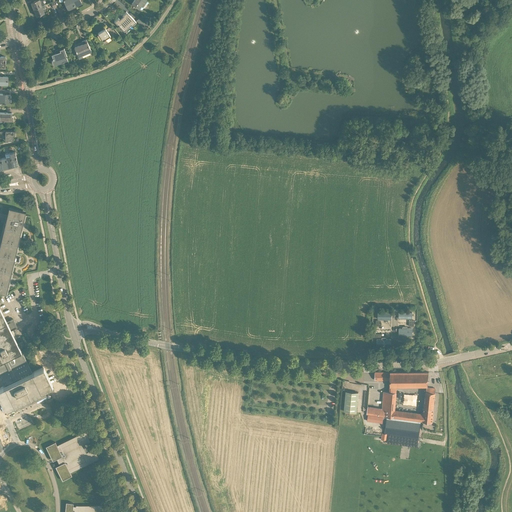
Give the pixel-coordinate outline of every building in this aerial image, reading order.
[(36,0),(31,2),(34,9),(41,6),(40,3),(42,2),(41,0),(36,0)] [(75,6),(71,0),(64,0),(64,1),(66,6),(65,6),(66,9),(67,8),(68,10),(75,6)] [(133,0),(131,3),(139,9),(141,5),(142,6),(146,0),(133,0)] [(42,8),(41,6),(34,9),(37,17),(44,13),(43,11),(45,10),(44,7),(42,8)] [(132,25),(136,22),(126,12),(119,18),(118,17),(114,21),(119,27),(120,26),(125,32),(132,25)] [(137,21),(142,27),(146,23),(140,18),(137,21)] [(106,38),(110,36),(105,28),(98,33),(102,41),(104,39),(104,40),(106,39),(106,38)] [(91,51),(86,39),(82,41),(83,44),(74,47),(79,58),(82,57),(82,55),(91,51)] [(57,50),(58,53),(52,55),(53,58),(53,60),(52,60),(54,65),(64,62),(63,61),(67,60),(66,57),(67,56),(64,48),(60,50),(60,49),(57,50)] [(10,103),(10,95),(3,95),(3,94),(0,93),(0,98),(1,99),(1,103),(4,103),(6,104),(6,103),(10,103)] [(5,121),(9,121),(13,121),(13,116),(12,116),(12,113),(0,112),(0,121),(3,121),(4,121),(5,121)] [(15,136),(15,131),(12,131),(12,130),(11,130),(11,131),(0,130),(0,134),(5,134),(5,140),(13,141),(13,136),(15,136)] [(10,153),(13,166),(18,165),(15,152),(10,153)] [(10,153),(5,154),(6,157),(9,167),(13,166),(10,153)] [(8,216),(7,221),(6,221),(0,245),(0,291),(6,293),(23,224),(22,224),(23,220),(24,220),(26,211),(9,207),(7,216),(8,216)] [(13,329),(18,327),(14,318),(9,320),(13,329)] [(13,406),(16,412),(48,399),(45,392),(54,388),(46,368),(0,387),(0,396),(5,410),(13,406)] [(427,388),(426,388),(423,413),(395,410),(396,392),(397,392),(397,389),(397,387),(427,386),(429,372),(390,372),(375,373),(375,380),(390,380),(390,387),(390,389),(390,391),(390,392),(384,391),(383,409),(367,407),(367,414),(368,414),(367,421),(383,423),(384,416),(387,417),(385,434),(394,435),(394,433),(416,436),(415,438),(419,438),(420,431),(421,421),(432,423),(435,389),(427,388)] [(344,411),(356,412),(358,392),(346,391),(344,411)] [(48,450),(48,451),(52,459),(52,458),(55,457),(56,458),(56,459),(59,465),(60,467),(57,468),(56,468),(60,477),(61,476),(64,474),(66,478),(66,479),(72,476),(70,472),(99,459),(94,448),(88,451),(86,453),(83,445),(85,444),(90,442),(85,431),(57,445),(55,442),(49,445),(50,445),(52,449),(48,451),(48,450)] [(100,511),(100,510),(101,510),(101,505),(76,505),(76,506),(73,506),(73,503),(67,502),(66,507),(65,511),(100,511)]
